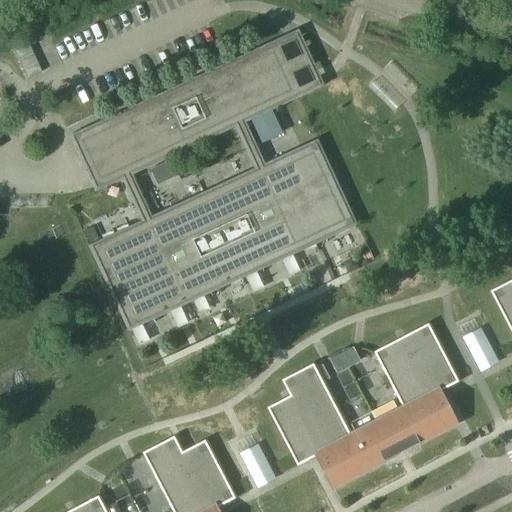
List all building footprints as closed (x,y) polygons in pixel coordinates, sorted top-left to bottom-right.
[(284,68),(272,44),(273,43),(272,42),(149,99),(69,136),(81,162),(95,155),(109,184),(106,185),(107,186),(122,179),(132,202),(132,203),(141,221),(88,246),(100,272),(116,305),(128,331),(156,318),(186,304),(217,290),(242,278),(357,225),(344,199),(329,166),(317,140),(264,164),(255,146),(255,145),(245,123),(272,110),(272,108),(270,109),(257,80),(284,68)] [(93,227),(84,232),(86,238),(96,233),(93,227)] [(348,262),(346,268),(348,273),(357,269),(353,260),(348,262)] [(511,280),(490,292),(511,333),(511,280)] [(290,396),(267,408),(297,466),(314,457),(317,455),(333,487),(383,461),(418,442),(454,424),(438,392),(441,391),(458,382),(428,324),(374,352),(374,353),(401,406),(403,409),(376,422),(350,436),(349,433),(322,383),(315,369),(313,365),(313,364),(281,380),(290,396)] [(479,331),(465,338),(481,370),(496,362),(479,331)] [(322,365),(315,369),(322,383),(329,379),(322,365)] [(105,511),(98,496),(67,511),(216,511),(215,509),(234,498),(204,441),(182,453),(173,437),(142,453),(172,511),(105,511)] [(256,447),(242,454),(259,486),(273,478),(256,447)]
